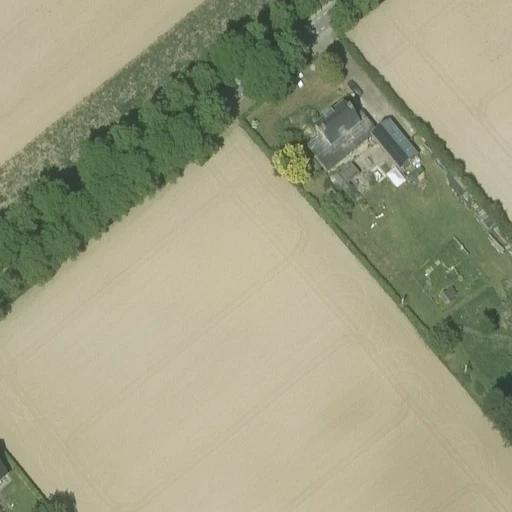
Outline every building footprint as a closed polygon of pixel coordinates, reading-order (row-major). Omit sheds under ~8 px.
[(320,138),(306,150),(328,177),(371,140),(371,139),(376,134),(360,115),(353,121),(344,110),(316,133),(320,138)] [(376,134),(371,139),(371,140),(400,174),(418,160),(388,124),(376,134)] [(359,179),(350,169),(347,172),(334,183),(345,196),(350,191),(348,188),(359,179)] [(447,179),(449,186),(459,198),(468,191),(453,174),(447,179)] [(444,295),(440,298),(445,305),(449,302),(444,295)]
